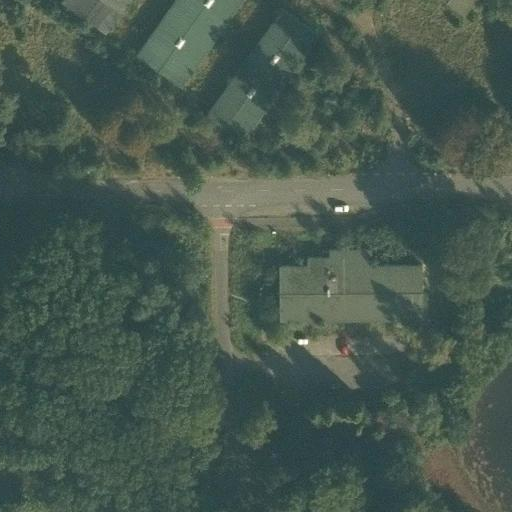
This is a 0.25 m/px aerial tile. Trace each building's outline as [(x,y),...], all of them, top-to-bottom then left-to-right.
[(63,0),(62,2),(104,32),(126,0),(63,0)] [(177,0),(138,54),(180,84),(240,0),(177,0)] [(445,0),(464,13),(473,0),(445,0)] [(283,9),(206,116),(241,141),(317,34),(283,9)] [(46,248),(15,244),(12,273),(43,276),(46,248)] [(370,249),(328,250),(328,266),(278,267),(278,318),(420,317),(420,265),(370,266),(370,249)] [(422,410),(379,410),(379,450),(422,450),(422,410)]
